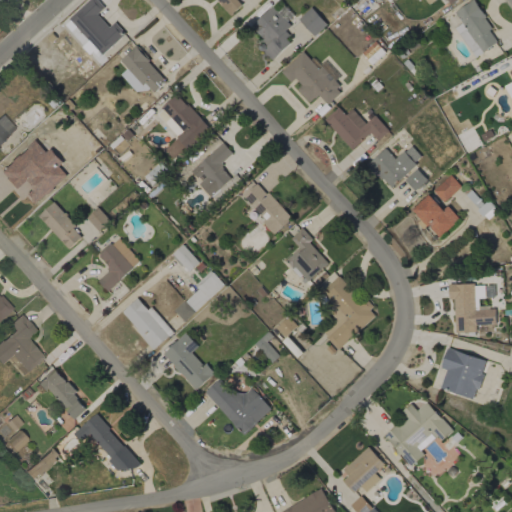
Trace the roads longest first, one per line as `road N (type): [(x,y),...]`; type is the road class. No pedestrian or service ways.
road 1 (residential): [(153,0),(380,246),(407,312),(393,356),(358,398),(274,466),(179,496),(49,511)]
road 2 (residential): [(0,238),(222,485)]
